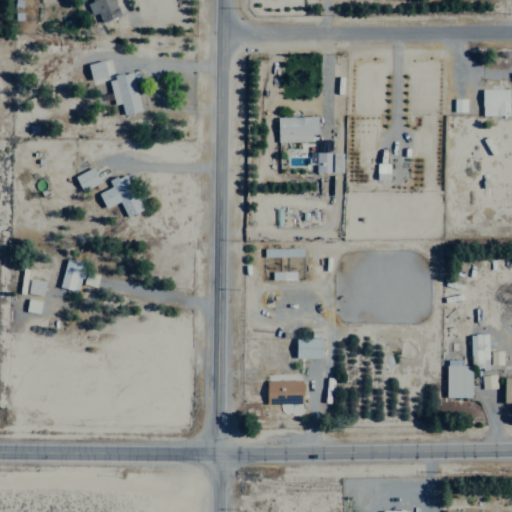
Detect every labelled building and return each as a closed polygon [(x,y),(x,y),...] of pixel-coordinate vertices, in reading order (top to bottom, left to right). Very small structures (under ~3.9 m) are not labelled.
[(90,0),(91,1),(85,3),(90,14),(96,12),(100,21),(119,14),(113,0),(90,0)] [(90,79),(106,76),(102,60),(86,64),(90,79)] [(140,110),(130,72),(106,78),(113,104),(119,103),(122,115),(140,110)] [(507,115),(507,88),(480,89),(480,115),(507,115)] [(464,111),(465,99),(452,98),(451,111),(464,111)] [(276,141),(310,141),(310,133),(316,133),(316,116),(276,116),(276,141)] [(314,172),(342,172),(342,152),(314,152),(314,172)] [(99,181),(91,167),(73,176),(80,191),(99,181)] [(142,208),(124,172),(107,181),(110,186),(97,193),(104,208),(118,201),(126,217),(142,208)] [(78,291),(83,262),(63,259),(58,288),(78,291)] [(270,280),(294,280),(294,272),(271,271),(270,280)] [(26,293),(41,295),(43,280),(28,278),(26,293)] [(40,301),(27,298),(24,311),(37,313),(40,301)] [(478,370),(487,369),(486,334),(469,334),(470,364),(478,364),(478,370)] [(294,357),(320,358),(320,338),(294,337),(294,357)] [(489,365),(501,364),(501,351),(489,351),(489,365)] [(470,397),(470,365),(462,365),(462,360),(445,359),(444,397),(470,397)] [(479,375),(480,389),(495,388),(494,374),(479,375)] [(511,377),(503,377),(502,402),(511,402),(511,377)] [(264,380),(265,404),(301,404),(301,380),(264,380)]
